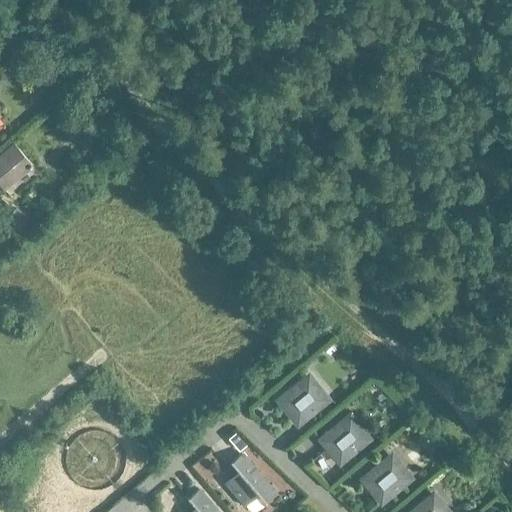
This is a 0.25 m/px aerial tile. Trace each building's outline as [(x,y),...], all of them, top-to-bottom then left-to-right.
[(10,79),(1,70),(0,70),(0,82),(3,83),(10,79)] [(14,141),(0,152),(0,185),(4,190),(33,165),(14,141)] [(27,217),(17,208),(9,216),(19,226),(27,217)] [(299,379),(276,398),(296,423),(319,404),(299,379)] [(361,443),(340,419),(318,437),(338,462),(361,443)] [(244,442),(237,434),(230,440),(237,449),(244,442)] [(230,461),(238,470),(225,482),(242,502),(255,491),(264,501),(275,492),(241,452),(230,461)] [(380,502),(403,483),(382,458),(360,477),(380,502)] [(218,511),(198,488),(187,497),(195,506),(188,511),(218,511)] [(435,511),(424,498),(406,511),(435,511)]
